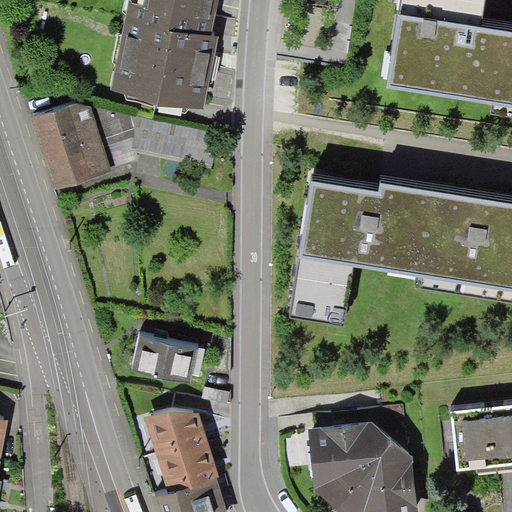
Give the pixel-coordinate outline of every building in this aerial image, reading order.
[(212,0),(130,0),(127,16),(206,33),(212,0)] [(490,106),(511,109),(511,22),(480,17),(482,9),(483,0),(398,0),(386,76),(492,94),(490,106)] [(206,33),(127,16),(113,86),(198,104),(213,34),(206,33)] [(131,135),(125,113),(72,102),(32,115),(55,187),(107,170),(99,145),(131,135)] [(205,159),(211,132),(138,117),(132,144),(205,159)] [(343,318),(353,257),(416,267),(413,281),(511,296),(511,196),(465,189),(405,179),(379,175),(378,184),(311,173),(288,309),(343,318)] [(138,331),(131,365),(189,378),(197,344),(138,331)] [(456,464),(511,458),(511,399),(450,406),(456,464)] [(189,402),(151,414),(174,487),(208,477),(212,475),(189,402)] [(418,511),(413,455),(371,421),(308,429),(314,490),(335,511),(337,511),(418,511)] [(218,511),(208,477),(174,487),(153,494),(158,511),(218,511)]
